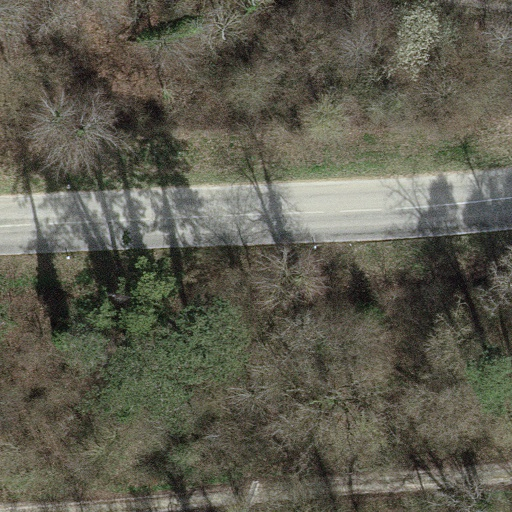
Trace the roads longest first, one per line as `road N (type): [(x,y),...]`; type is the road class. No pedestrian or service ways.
road 1 (secondary): [(511,202),(222,238),(0,243)]
road 2 (track): [(511,470),(0,511)]
